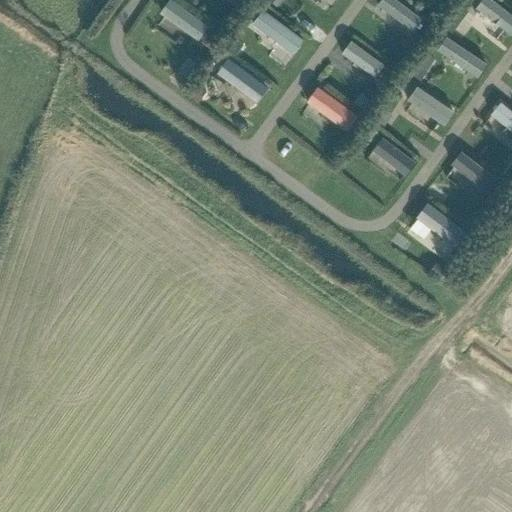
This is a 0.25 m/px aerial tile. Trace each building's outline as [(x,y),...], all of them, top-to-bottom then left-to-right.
[(172,0),(166,0),(158,11),(196,40),(206,25),(172,0)] [(398,0),(380,0),(376,5),(414,34),(425,19),(398,0)] [(511,13),(493,0),(479,0),(474,7),(511,36),(511,35),(511,13)] [(263,9),(252,23),(290,51),(301,37),(263,9)] [(452,18),(446,28),(452,32),(458,22),(452,18)] [(211,29),(204,38),(213,45),(220,36),(211,29)] [(448,37),(437,51),(475,80),(486,65),(448,37)] [(349,38),(338,52),(376,80),(387,66),(349,38)] [(236,40),(230,49),(237,53),(243,45),(236,40)] [(396,51),(391,58),(400,65),(405,58),(396,51)] [(227,58),(216,72),(254,100),(265,86),(227,58)] [(417,67),(412,74),(421,79),(425,72),(417,67)] [(370,83),(364,93),(371,98),(377,88),(370,83)] [(418,84),(407,99),(445,127),(456,113),(418,84)] [(319,86),(308,101),(346,129),(357,115),(319,86)] [(199,87),(192,96),(198,102),(206,92),(199,87)] [(511,110),(500,102),(490,116),(511,132),(511,110)] [(382,112),(377,120),(384,125),(390,117),(382,112)] [(371,129),(366,136),(373,141),(378,135),(371,129)] [(382,137),(372,151),(405,177),(416,163),(382,137)] [(461,151),(450,165),(488,193),(498,179),(461,151)] [(500,183),(496,190),(501,194),(506,187),(500,183)] [(428,205),(417,219),(455,247),(466,233),(428,205)] [(438,265),(432,273),(440,279),(446,271),(438,265)]
